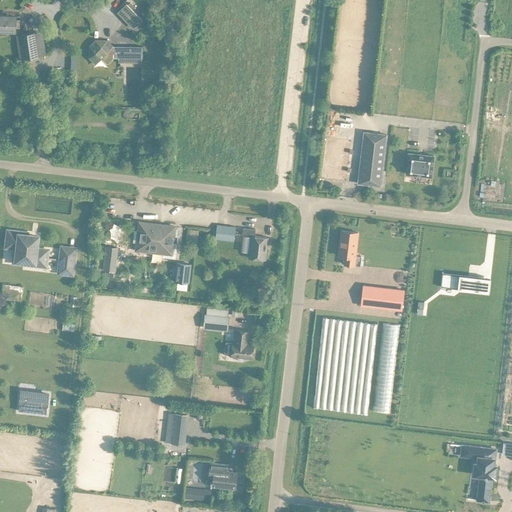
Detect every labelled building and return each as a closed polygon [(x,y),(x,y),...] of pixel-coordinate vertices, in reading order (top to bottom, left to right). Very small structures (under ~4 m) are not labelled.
[(127,8),(119,17),(134,33),(143,24),(133,14),(136,11),(132,7),(129,10),(127,8)] [(0,39),(6,40),(6,34),(15,34),(15,32),(20,33),(20,24),(16,24),(16,22),(0,20),(0,39)] [(26,63),(38,61),(35,37),(22,39),(26,63)] [(90,50),(90,62),(95,69),(109,69),(114,62),(142,62),(142,51),(115,51),(109,45),(96,45),(90,50)] [(387,141),(388,139),(386,139),(366,137),(365,137),(365,138),(359,187),(359,188),(360,188),(380,190),(380,191),(382,191),(382,189),(387,141)] [(433,181),(432,181),(435,161),(434,160),(434,161),(427,160),(426,159),(426,160),(419,159),(418,159),(410,158),(409,158),(407,178),(408,179),(408,178),(415,179),(416,180),(416,179),(423,180),(424,181),(424,180),(432,181),(433,181)] [(176,231),(140,227),(137,255),(173,259),(176,231)] [(216,244),(234,246),(236,232),(218,229),(216,244)] [(243,240),(252,241),(250,262),(266,264),(269,242),(256,241),(257,234),(244,233),(243,240)] [(191,234),(190,246),(198,247),(199,235),(191,234)] [(339,260),(346,261),(345,269),(355,270),(359,237),(342,235),(339,260)] [(32,240),(28,240),(28,238),(9,236),(7,252),(18,253),(17,265),(28,267),(28,269),(47,271),(48,255),(37,254),(38,244),(32,244),(32,240)] [(107,251),(104,275),(116,277),(119,253),(107,251)] [(60,277),(73,279),(76,253),(63,252),(60,277)] [(188,287),(190,269),(179,268),(176,286),(178,286),(188,287)] [(443,277),(442,291),(443,291),(443,290),(459,291),(462,293),(471,294),(478,295),(478,296),(490,297),(492,283),(480,281),(480,282),(444,278),(444,277),(443,277)] [(365,290),(363,310),(372,311),(402,315),(404,295),(374,291),(365,290)] [(17,306),(18,306),(19,298),(7,297),(6,304),(17,306)] [(208,310),(206,332),(227,334),(230,312),(208,310)] [(255,350),(248,349),(247,349),(247,345),(249,345),(250,336),(237,335),(236,347),(234,347),(232,361),(239,362),(239,364),(240,366),(244,366),(246,365),(246,363),(253,363),(255,350)] [(22,396),(19,415),(47,419),(50,399),(22,396)] [(166,447),(185,449),(188,420),(170,417),(166,447)] [(480,492),(491,493),(493,481),(496,481),(497,470),(495,470),(494,470),(495,463),(490,462),(491,453),(463,450),(462,460),(479,462),(479,468),(476,468),(475,479),(481,480),(480,492)] [(214,491),(236,493),(238,478),(229,477),(228,475),(227,475),(227,469),(211,467),(210,482),(215,482),(214,491)]
